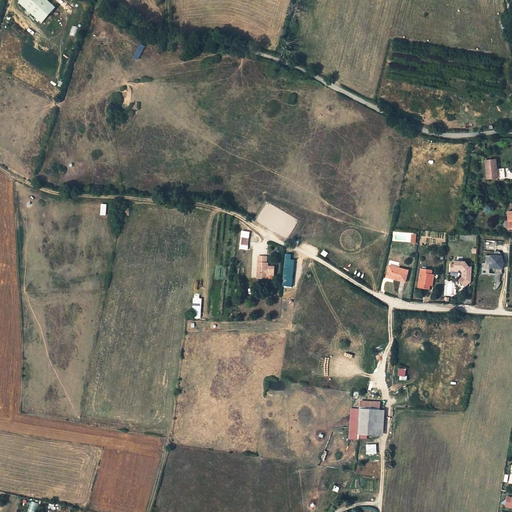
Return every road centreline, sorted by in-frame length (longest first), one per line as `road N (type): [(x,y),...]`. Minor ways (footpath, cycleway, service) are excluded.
road 1 (unclassified): [(97,0),(151,36),(288,63),(408,125),(439,134),(511,131)]
road 2 (track): [(375,296),(232,213),(190,201),(67,195),(0,167)]
road 3 (residential): [(511,313),(400,307),(375,296)]
